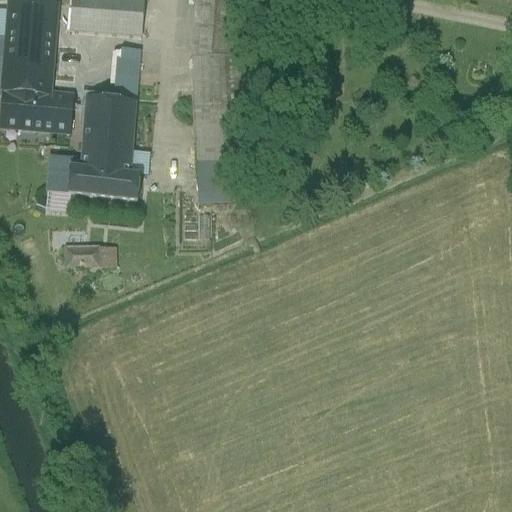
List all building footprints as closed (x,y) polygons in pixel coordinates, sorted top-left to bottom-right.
[(135,0),(51,0),(51,9),(54,9),(52,33),(70,35),(139,41),(143,1),(135,0)] [(234,0),(196,0),(190,61),(224,61),(231,61),(234,0)] [(0,96),(4,97),(47,100),(48,83),(52,33),(54,9),(51,9),(0,5),(0,96)] [(67,85),(70,35),(52,33),(48,83),(67,85)] [(116,106),(134,108),(139,55),(120,54),(116,106)] [(224,61),(190,61),(197,197),(229,194),(224,61)] [(47,100),(4,97),(1,130),(71,135),(74,103),(47,100)] [(87,103),(82,165),(82,173),(129,179),(132,143),(134,108),(116,106),(87,103)] [(150,145),(132,143),(129,179),(139,182),(147,183),(150,145)] [(69,172),(82,173),(82,165),(50,162),(47,196),(67,199),(69,172)] [(82,173),(69,172),(67,199),(136,206),(139,182),(129,179),(82,173)] [(117,272),(116,246),(62,249),(64,275),(117,272)]
